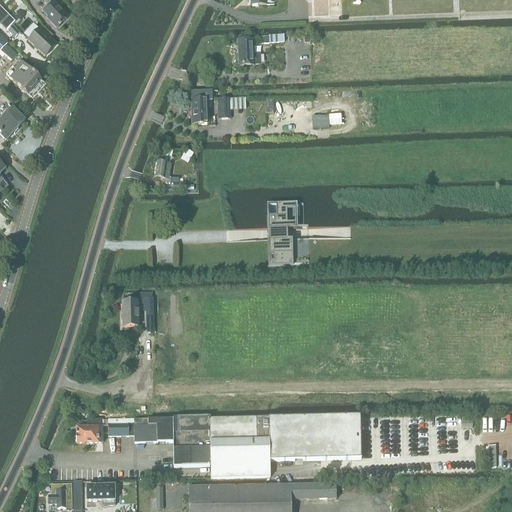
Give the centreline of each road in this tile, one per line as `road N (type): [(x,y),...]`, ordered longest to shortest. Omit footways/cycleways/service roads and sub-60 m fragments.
road 1 (tertiary): [(0,496),(61,361),(119,166),(192,0)]
road 2 (track): [(145,385),(511,385)]
road 3 (secondary): [(0,307),(49,142),(112,0)]
road 4 (unknown): [(23,446),(58,458),(176,462)]
